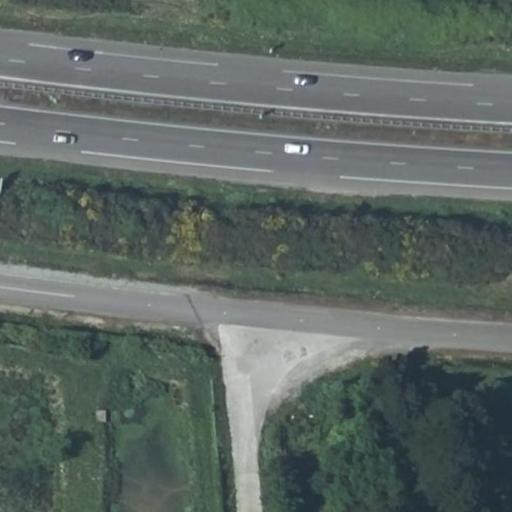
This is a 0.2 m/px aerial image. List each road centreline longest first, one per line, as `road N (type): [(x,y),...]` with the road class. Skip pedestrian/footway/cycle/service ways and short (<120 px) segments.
road 1 (trunk): [(511,105),(0,58)]
road 2 (trunk): [(0,123),(511,170)]
road 3 (tertiary): [(511,339),(247,313)]
road 4 (tertiary): [(247,313),(0,284)]
road 5 (unclassified): [(249,511),(247,313)]
